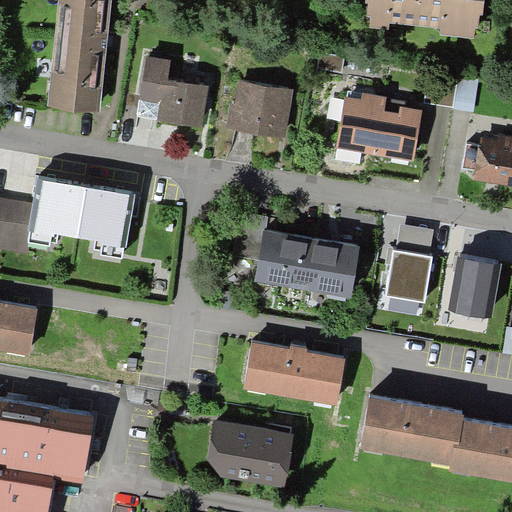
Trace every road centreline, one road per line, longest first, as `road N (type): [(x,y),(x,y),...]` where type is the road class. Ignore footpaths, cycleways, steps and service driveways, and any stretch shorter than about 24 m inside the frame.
road 1 (residential): [(511,220),(0,138)]
road 2 (residential): [(291,511),(113,482)]
